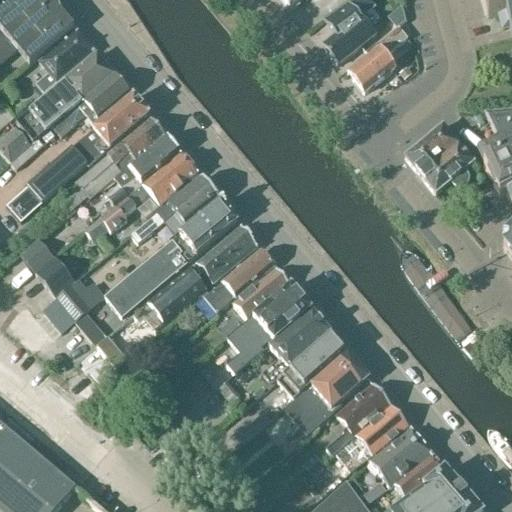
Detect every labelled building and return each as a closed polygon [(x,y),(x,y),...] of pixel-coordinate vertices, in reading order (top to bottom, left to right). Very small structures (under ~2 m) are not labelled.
[(0,0),(0,9),(11,0),(0,0)] [(46,0),(14,0),(0,12),(0,71),(18,57),(29,71),(74,32),(46,0)] [(279,0),(289,13),(303,0),(308,0),(310,2),(316,2),(318,0),(279,0)] [(373,9),(365,0),(358,0),(324,24),(336,38),(320,50),(321,51),(337,70),(375,39),(360,20),(373,9)] [(511,0),(482,0),(488,21),(497,19),(501,34),(509,31),(511,40),(511,0)] [(401,10),(389,20),(396,30),(404,23),(401,10)] [(366,61),(347,77),(364,98),(394,73),(383,59),(406,41),(397,30),(364,58),(366,61)] [(76,35),(38,67),(48,79),(35,90),(41,98),(93,56),(76,35)] [(96,59),(95,61),(15,128),(32,147),(113,80),(96,59)] [(131,99),(114,80),(52,132),(60,142),(85,120),(94,130),(131,99)] [(149,121),(133,102),(100,128),(27,191),(41,208),(87,171),(94,165),(149,121)] [(511,111),(503,112),(503,115),(484,117),(496,143),(485,148),(480,157),(485,168),(483,169),(499,201),(507,198),(511,208),(511,234),(503,243),(503,253),(511,262),(511,111)] [(151,124),(149,125),(74,186),(78,190),(88,203),(111,184),(126,172),(165,141),(151,124)] [(466,173),(473,167),(443,130),(405,161),(435,198),(450,186),(454,190),(460,191),(466,189),(469,184),(469,178),(466,173)] [(15,134),(0,146),(0,156),(9,167),(29,151),(15,134)] [(102,206),(110,215),(180,159),(165,141),(126,172),(111,184),(119,193),(102,206)] [(9,167),(14,174),(34,157),(29,151),(9,167)] [(181,159),(84,237),(92,247),(107,234),(110,238),(127,225),(124,220),(145,203),(142,198),(145,196),(158,212),(198,180),(181,159)] [(178,237),(217,206),(219,204),(201,183),(156,218),(163,227),(167,223),(178,237)] [(27,252),(68,218),(69,219),(88,203),(78,190),(18,240),(27,252)] [(121,321),(235,229),(237,228),(225,213),(226,213),(220,206),(104,300),(121,321)] [(163,227),(156,218),(146,227),(131,239),(138,248),(153,235),(163,227)] [(213,288),(257,252),(241,231),(192,271),(199,279),(203,276),(213,288)] [(39,246),(20,262),(34,278),(52,262),(39,246)] [(216,318),(272,272),(273,271),(260,255),(203,302),(216,318)] [(56,302),(74,287),(54,262),(35,277),(56,302)] [(396,265),(395,283),(456,357),(474,342),(414,270),(396,265)] [(199,279),(192,271),(146,309),(162,329),(205,294),(195,283),(199,279)] [(233,309),(247,326),(290,291),(276,274),(233,309)] [(72,290),(56,303),(75,326),(91,314),(72,290)] [(233,379),(310,315),(291,291),(227,343),(240,359),(226,370),(233,379)] [(311,317),(310,319),(269,352),(279,364),(262,378),(270,388),(273,385),(330,339),(311,317)] [(77,329),(96,352),(107,343),(88,320),(77,329)] [(233,337),(221,324),(208,336),(219,349),(233,337)] [(330,339),(273,385),(290,406),(303,395),(346,359),(346,358),(330,339)] [(121,358),(110,368),(115,374),(127,365),(121,358)] [(367,383),(346,359),(303,395),(290,406),(283,413),(298,432),(291,438),(297,445),(340,410),(338,407),(367,383)] [(128,369),(110,384),(123,400),(141,385),(128,369)] [(390,412),(373,390),(335,421),(347,434),(324,454),(330,462),(333,459),(353,442),(390,412)] [(368,461),(406,433),(408,432),(391,412),(390,412),(353,442),(333,459),(349,478),(368,461)] [(246,445),(269,425),(263,418),(240,437),(246,445)] [(11,436),(0,426),(0,511),(59,511),(75,493),(9,438),(11,436)] [(157,448),(177,470),(194,455),(174,433),(157,448)] [(388,494),(392,491),(431,460),(410,435),(368,468),(388,494)] [(311,478),(322,468),(313,458),(302,469),(311,478)] [(443,474),(431,460),(392,491),(404,505),(422,491),(442,476),(443,474)] [(476,511),(444,475),(442,476),(422,491),(423,492),(419,495),(420,497),(399,511),(363,511),(346,487),(316,511),(476,511)]
